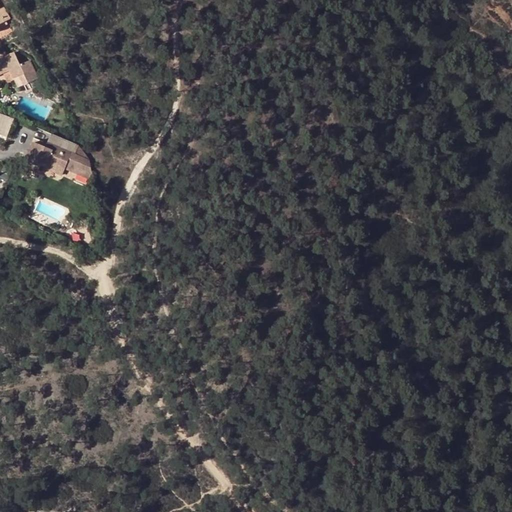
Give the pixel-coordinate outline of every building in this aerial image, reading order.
[(0,24),(6,21),(11,18),(4,7),(0,9),(0,24)] [(20,65),(14,52),(0,59),(0,74),(3,74),(10,70),(15,80),(18,88),(38,78),(29,61),(20,65)] [(15,80),(10,70),(3,74),(8,84),(15,80)] [(15,108),(21,96),(21,95),(0,90),(0,103),(15,109),(15,108)] [(0,113),(0,133),(8,137),(16,118),(1,112),(0,113)] [(67,162),(80,168),(84,158),(48,143),(46,148),(33,143),(26,160),(45,168),(46,164),(63,172),(65,168),(67,162)] [(77,173),(80,168),(67,162),(65,168),(77,173)] [(46,164),(45,168),(62,175),(63,172),(46,164)]
